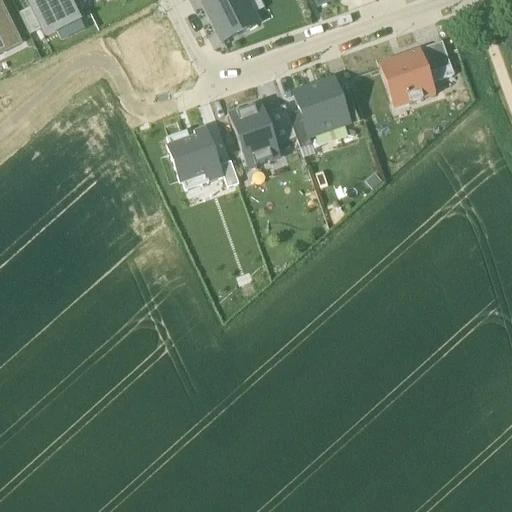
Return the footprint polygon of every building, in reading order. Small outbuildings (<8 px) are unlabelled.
[(79,21),(74,11),(68,0),(24,0),(29,11),(40,32),(43,38),(79,21)] [(85,5),(82,0),(68,0),(74,11),(85,5)] [(216,0),(215,1),(203,6),(223,45),(257,28),(253,19),(243,0),(216,0)] [(260,0),(243,0),(253,19),(266,13),(260,0)] [(312,0),(317,9),(334,0),(312,0)] [(0,55),(20,46),(0,5),(0,55)] [(29,38),(40,32),(29,11),(19,16),(29,38)] [(419,53),(427,77),(450,69),(441,45),(419,53)] [(379,72),(391,106),(406,100),(409,107),(435,98),(431,87),(427,77),(419,53),(403,58),(405,63),(379,72)] [(377,67),(379,72),(405,63),(403,58),(377,67)] [(453,79),(450,69),(427,77),(431,87),(453,79)] [(333,83),(316,89),(317,92),(294,100),(299,115),(308,141),(330,133),(330,131),(347,125),(333,83)] [(293,97),(294,100),(317,92),(316,89),(293,97)] [(393,113),(409,107),(406,100),(391,106),(393,113)] [(279,161),(275,150),(263,116),(261,108),(228,120),(246,172),(279,161)] [(284,108),(263,116),(275,150),(296,143),(288,118),(284,108)] [(311,149),(308,141),(299,115),(288,118),(296,143),(300,152),(311,149)] [(348,127),(347,125),(330,131),(330,133),(348,127)] [(169,149),(182,187),(204,180),(206,187),(223,181),(219,169),(205,131),(193,135),(195,140),(197,146),(191,148),(189,142),(169,149)] [(166,141),(169,149),(189,142),(186,134),(166,141)] [(179,188),(182,187),(169,149),(165,150),(179,188)] [(230,165),(219,169),(223,181),(227,192),(238,188),(230,165)] [(185,194),(206,187),(204,180),(182,187),(185,194)]
